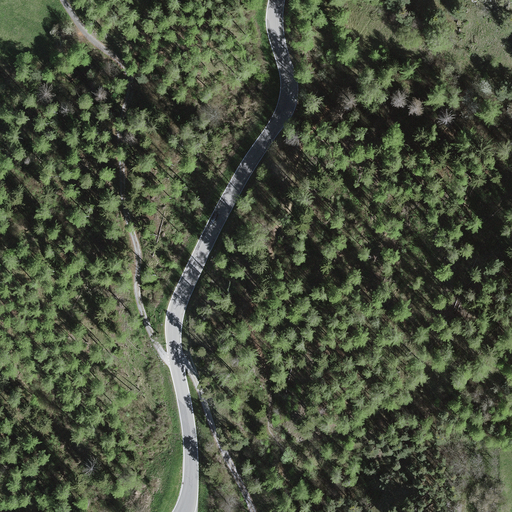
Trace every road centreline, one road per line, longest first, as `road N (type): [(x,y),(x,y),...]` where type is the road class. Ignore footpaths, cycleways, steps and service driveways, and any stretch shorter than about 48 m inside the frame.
road 1 (track): [(65,0),(142,85),(157,136),(126,184),(142,261),(143,322),(168,359),(185,359),(250,511)]
road 2 (tertiary): [(183,511),(191,452),(173,350),(177,309),(241,173),(286,103),(278,0)]
